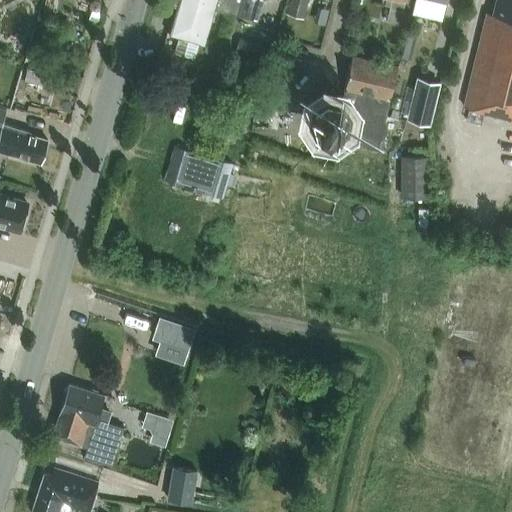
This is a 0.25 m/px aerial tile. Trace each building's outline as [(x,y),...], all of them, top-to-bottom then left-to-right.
[(60,0),(48,0),(47,8),(58,11),(60,0)] [(215,8),(237,14),(241,0),(172,0),(171,5),(177,7),(169,34),(204,44),(215,8)] [(241,0),(237,14),(257,20),(262,0),(241,0)] [(291,0),(287,14),(305,19),(309,0),(291,0)] [(391,0),(390,8),(388,19),(410,24),(412,13),(402,11),(404,0),(391,0)] [(442,21),(446,4),(447,4),(448,0),(417,0),(414,15),(442,21)] [(487,12),(464,106),(511,118),(511,0),(496,0),(493,14),(487,12)] [(97,1),(91,2),(89,7),(92,12),(97,13),(101,9),(101,4),(97,1)] [(254,39),(239,35),(235,50),(250,54),(254,39)] [(352,56),(343,97),(325,93),(312,101),(308,121),(315,131),(379,146),(397,66),(352,56)] [(288,91),(292,79),(279,75),(275,86),(288,91)] [(418,79),(409,117),(429,122),(438,83),(418,79)] [(215,89),(239,96),(242,87),(218,80),(215,89)] [(251,102),(254,91),(244,88),(241,100),(251,102)] [(31,131),(7,124),(0,121),(0,120),(3,110),(0,109),(0,129),(1,130),(0,131),(0,150),(14,155),(13,157),(23,160),(23,158),(40,163),(47,139),(30,134),(31,131)] [(223,198),(234,163),(175,144),(164,180),(223,198)] [(400,197),(428,197),(429,156),(401,155),(400,197)] [(0,224),(19,230),(20,227),(23,225),(25,219),(23,216),(27,203),(0,194),(0,224)] [(145,312),(117,325),(124,340),(152,328),(145,312)] [(159,318),(152,338),(160,340),(155,353),(184,363),(196,327),(159,315),(159,318)] [(85,456),(111,465),(123,427),(97,418),(104,395),(70,383),(54,435),(88,446),(85,456)] [(167,499),(193,504),(198,470),(172,466),(167,499)] [(44,473),(39,491),(61,498),(63,492),(77,496),(79,492),(94,497),(98,482),(54,468),(51,475),(44,473)] [(61,498),(39,491),(31,511),(68,511),(69,508),(80,511),(88,511),(94,497),(79,492),(77,496),(63,492),(61,498)]
